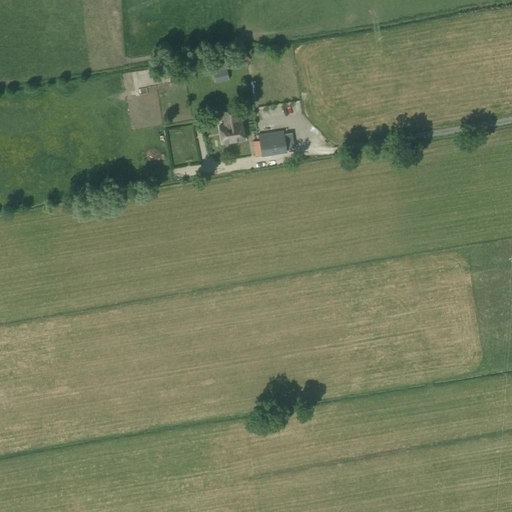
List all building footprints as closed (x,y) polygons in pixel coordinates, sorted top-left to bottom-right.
[(248,57),(243,52),(236,59),(241,64),(248,57)] [(187,64),(154,69),(155,78),(188,73),(187,64)] [(212,67),(214,79),(229,77),(226,64),(212,67)] [(225,125),(219,126),(222,143),(244,139),(241,123),(238,123),(236,110),(223,112),(224,122),(225,122),(225,125)] [(285,132),(252,138),(255,156),(289,150),(285,132)]
